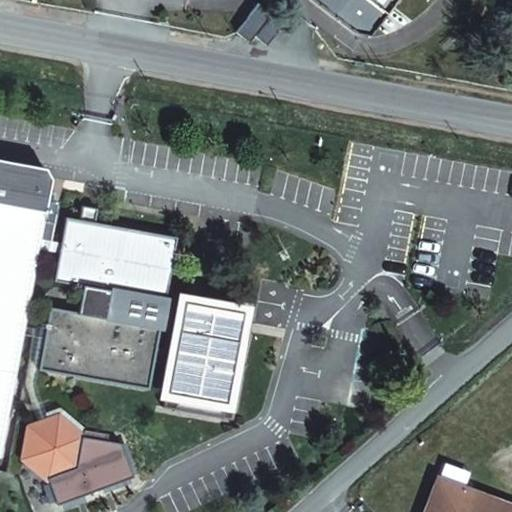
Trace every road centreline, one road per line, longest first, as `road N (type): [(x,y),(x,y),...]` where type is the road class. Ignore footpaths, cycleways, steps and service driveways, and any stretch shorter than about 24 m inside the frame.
road 1 (tertiary): [(0,23),(511,112)]
road 2 (unclassified): [(318,511),(511,336)]
